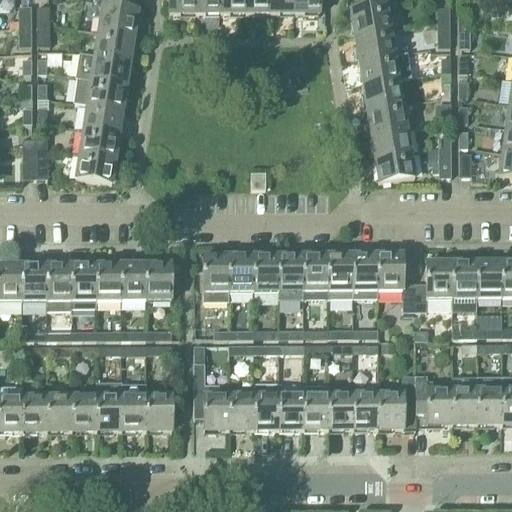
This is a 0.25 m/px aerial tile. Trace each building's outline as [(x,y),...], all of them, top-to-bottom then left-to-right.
[(97,38),(129,43),(132,27),(136,28),(138,17),(115,13),(117,2),(103,0),(97,0),(94,19),(100,20),(97,38)] [(193,16),(193,0),(168,0),(168,20),(179,20),(179,16),(193,16)] [(193,0),(193,16),(218,16),(217,0),(193,0)] [(244,16),(243,0),(217,0),(218,16),(244,16)] [(243,0),(244,16),(268,16),(268,0),(243,0)] [(293,15),(293,0),(268,0),(268,16),(293,15)] [(318,0),(293,0),(293,15),(317,15),(317,20),(319,20),(318,0)] [(361,14),(349,16),(351,27),(355,27),(358,40),(390,35),(387,20),(390,20),(391,19),(392,19),(393,18),(394,17),(395,16),(395,14),(395,13),(395,12),(395,8),(390,8),(389,0),(377,0),(359,3),(361,14)] [(30,32),(30,12),(18,12),(18,40),(31,40),(30,32)] [(36,12),(36,32),(36,40),(49,40),(49,12),(36,12)] [(449,41),(449,13),(436,13),(437,41),(449,41)] [(457,13),(457,34),(457,38),(469,38),(469,13),(457,13)] [(362,66),(394,60),(390,35),(358,40),(362,66)] [(93,62),(125,67),(129,43),(97,38),(93,62)] [(469,38),(457,38),(457,52),(469,52),(469,38)] [(31,40),(18,40),(18,52),(31,52),(31,40)] [(49,52),(49,40),(36,40),(37,52),(49,52)] [(449,41),(437,41),(437,53),(449,53),(449,41)] [(394,60),(362,66),(366,90),(398,85),(410,83),(406,58),(394,60)] [(80,60),(76,85),(77,86),(89,88),(122,93),(125,67),(93,62),(80,60)] [(466,78),(466,63),(457,63),(457,78),(466,78)] [(449,78),(449,64),(441,64),(441,78),(449,78)] [(31,80),(31,65),(22,65),(22,80),(31,80)] [(45,80),(45,65),(37,65),(37,80),(45,80)] [(398,85),(366,90),(370,115),(402,109),(398,85)] [(77,86),(74,110),(86,112),(118,117),(122,93),(89,88),(77,86)] [(450,89),(441,89),(441,103),(450,103),(450,89)] [(466,103),(466,89),(457,89),(458,103),(466,103)] [(31,104),(31,90),(22,90),(22,104),(31,104)] [(45,104),(45,90),(37,90),(37,104),(45,104)] [(374,139),(406,134),(402,109),(370,115),(374,139)] [(450,111),(434,111),(434,128),(441,128),(450,128),(450,111)] [(82,136),(114,141),(118,117),(86,112),(82,136)] [(466,128),(466,114),(458,114),(458,128),(466,128)] [(31,129),(31,115),(22,115),(22,129),(31,129)] [(45,129),(45,115),(37,115),(37,129),(45,129)] [(378,163),(410,158),(406,134),(374,139),(378,163)] [(500,159),(511,160),(511,136),(504,135),(500,159)] [(78,160),(110,165),(114,141),(82,136),(78,160)] [(466,153),(466,138),(458,138),(458,153),(466,153)] [(437,156),(450,155),(450,143),(437,143),(437,156)] [(22,158),(34,158),(34,145),(22,145),(22,158)] [(46,155),(47,155),(47,145),(34,145),(34,158),(46,158),(46,155)] [(47,184),(47,164),(47,155),(46,155),(46,158),(34,158),(34,185),(47,184)] [(450,183),(450,163),(450,155),(437,156),(437,183),(450,183)] [(22,158),(22,185),(34,185),(34,158),(22,158)] [(378,189),(414,183),(410,158),(378,163),(382,187),(378,188),(378,189)] [(458,159),(458,183),(470,183),(470,159),(458,159)] [(511,160),(500,159),(497,184),(511,185),(511,160)] [(110,165),(78,160),(74,184),(111,190),(111,189),(107,188),(110,165)] [(264,179),(250,179),(250,195),(264,195),(264,179)] [(376,264),(377,297),(401,296),(401,318),(413,317),(413,289),(402,289),(402,260),(390,260),(390,264),(376,264)] [(227,306),(227,298),(228,298),(228,266),(203,266),(203,261),(202,261),(202,306),(227,306)] [(377,297),(376,264),(351,265),(352,305),(376,305),(376,297),(377,297)] [(228,266),(228,298),(253,298),(253,265),(228,266)] [(253,265),(253,298),(277,297),(277,265),(253,265)] [(302,306),(302,297),(302,265),(277,265),(277,297),(277,306),(302,306)] [(302,265),(302,297),(327,297),(327,265),(302,265)] [(352,305),(351,265),(327,265),(327,297),(327,305),(352,305)] [(413,289),(413,317),(426,317),(426,305),(451,304),(451,272),(426,272),(426,268),(425,268),(425,289),(413,289)] [(145,274),(145,306),(170,306),(170,269),(159,269),(159,274),(145,274)] [(511,271),(500,272),(501,304),(511,303),(511,271)] [(476,272),(451,272),(451,304),(451,318),(476,318),(476,304),(476,272)] [(476,272),(476,304),(501,304),(500,272),(476,272)] [(0,307),(21,307),(21,275),(0,274),(0,307)] [(71,313),(71,274),(46,275),(46,307),(45,307),(45,316),(70,315),(70,313),(71,313)] [(95,307),(95,274),(71,274),(71,313),(94,313),(94,307),(95,307)] [(95,274),(95,307),(120,306),(120,274),(95,274)] [(145,306),(145,274),(120,274),(120,306),(145,306)] [(21,275),(21,307),(45,307),(46,307),(46,275),(21,275)] [(511,332),(501,333),(501,342),(511,342),(511,332)] [(461,333),(461,342),(476,342),(476,333),(461,333)] [(476,333),(476,342),(501,342),(501,333),(476,333)] [(31,336),(31,345),(46,345),(46,336),(31,336)] [(46,336),(46,345),(71,345),(71,336),(46,336)] [(95,345),(95,336),(71,336),(71,345),(95,345)] [(95,336),(95,345),(120,345),(120,336),(95,336)] [(145,345),(145,336),(120,336),(120,345),(145,345)] [(170,345),(170,336),(145,336),(145,345),(170,345)] [(227,336),(213,336),(213,345),(228,345),(227,336)] [(253,336),(227,336),(228,345),(253,345),(253,336)] [(277,345),(277,336),(253,336),(253,345),(277,345)] [(277,336),(277,345),(303,345),(303,336),(277,336)] [(303,336),(303,345),(327,345),(327,336),(303,336)] [(352,345),(352,336),(327,336),(327,345),(352,345)] [(377,345),(377,336),(352,336),(352,345),(377,345)] [(415,347),(427,347),(427,337),(415,337),(415,347)] [(511,347),(501,348),(501,357),(511,357),(511,347)] [(461,348),(461,357),(476,357),(476,348),(461,348)] [(476,348),(476,357),(501,357),(501,348),(476,348)] [(31,351),(31,360),(46,360),(46,351),(31,351)] [(46,351),(46,360),(71,360),(71,351),(46,351)] [(95,360),(95,351),(71,351),(71,360),(95,360)] [(95,351),(95,360),(121,360),(120,351),(95,351)] [(145,360),(145,351),(120,351),(121,360),(145,360)] [(171,360),(171,351),(145,351),(145,360),(171,360)] [(228,351),(228,360),(253,360),(253,351),(228,351)] [(277,360),(277,351),(253,351),(253,360),(277,360)] [(277,351),(277,360),(303,360),(303,351),(277,351)] [(303,351),(303,360),(327,360),(327,351),(303,351)] [(352,360),(352,351),(327,351),(327,360),(352,360)] [(377,360),(377,351),(352,351),(352,360),(377,360)] [(192,352),(192,362),(202,362),(202,352),(192,352)] [(202,362),(193,362),(193,369),(193,424),(203,424),(203,437),(204,437),(204,433),(228,433),(228,400),(228,391),(204,391),(204,369),(203,369),(202,362)] [(404,432),(417,432),(417,428),(414,428),(414,411),(414,382),(402,382),(402,399),(378,399),(378,432),(393,432),(393,436),(404,436),(404,432)] [(417,428),(451,428),(451,386),(426,387),(426,382),(414,382),(414,411),(414,428),(417,428)] [(511,382),(501,383),(501,427),(511,427),(511,382)] [(476,383),(451,383),(451,386),(451,428),(476,427),(476,383)] [(501,383),(476,383),(476,427),(501,427),(501,383)] [(96,401),(96,434),(121,434),(121,401),(121,390),(121,388),(96,388),(96,401)] [(146,401),(145,390),(121,390),(121,401),(121,434),(146,433),(146,401)] [(0,434),(21,434),(21,402),(21,392),(0,391),(0,434)] [(303,392),(303,432),(328,432),(328,400),(328,391),(303,392)] [(253,392),(253,400),(254,433),(277,432),(277,392),(253,392)] [(277,392),(277,432),(303,432),(303,392),(277,392)] [(353,432),(352,399),(328,400),(328,432),(353,432)] [(378,432),(378,399),(352,399),(353,432),(378,432)] [(228,400),(228,433),(254,433),(253,400),(228,400)] [(47,434),(47,401),(21,402),(21,434),(47,434)] [(47,401),(47,434),(72,434),(72,401),(47,401)] [(96,434),(96,401),(72,401),(72,434),(96,434)] [(146,401),(146,433),(160,433),(160,438),(171,438),(171,401),(146,401)]
